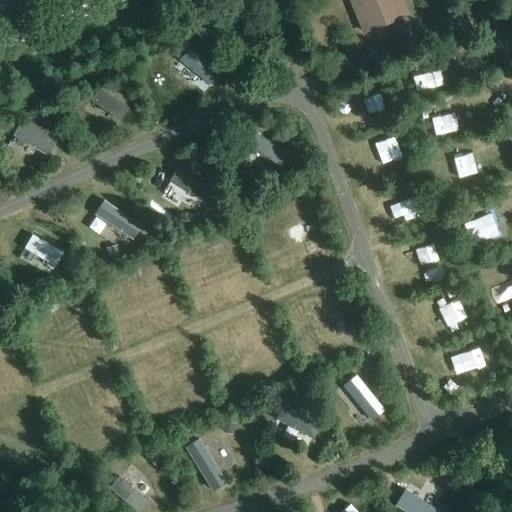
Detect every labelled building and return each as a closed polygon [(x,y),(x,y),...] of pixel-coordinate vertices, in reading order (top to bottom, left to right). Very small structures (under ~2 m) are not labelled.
[(351,0),(364,32),(408,14),(402,0),(351,0)] [(90,97),(121,117),(130,104),(99,83),(90,97)] [(45,159),(56,137),(20,118),(8,140),(45,159)] [(255,128),(247,142),(279,162),(288,148),(255,128)] [(175,164),(168,177),(203,197),(211,184),(175,164)] [(108,218),(134,234),(143,220),(105,196),(88,222),(100,230),(108,218)] [(478,235),(508,233),(506,217),(477,219),(478,235)] [(24,243),(55,263),(64,249),(33,229),(24,243)] [(467,339),(446,346),(453,367),(473,360),(467,339)] [(282,402),(275,416),(311,435),(319,420),(282,402)] [(200,433),(185,442),(212,488),(227,478),(200,433)] [(139,510),(150,498),(120,471),(109,482),(139,510)]
